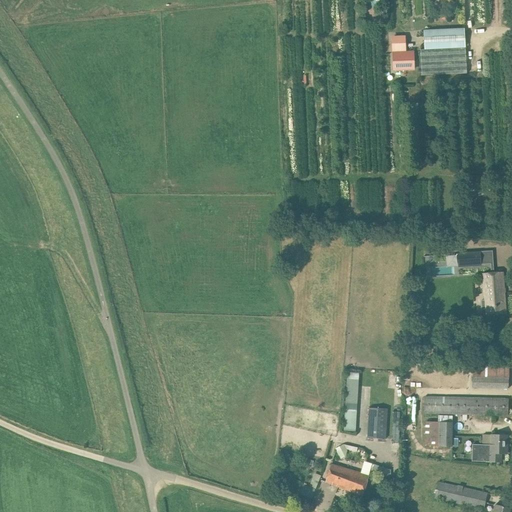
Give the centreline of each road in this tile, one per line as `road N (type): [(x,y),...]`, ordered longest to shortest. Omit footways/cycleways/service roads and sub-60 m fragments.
road 1 (unclassified): [(144,471),(74,200),(0,72)]
road 2 (unclassified): [(144,471),(0,422)]
road 3 (unclassified): [(284,511),(144,471)]
